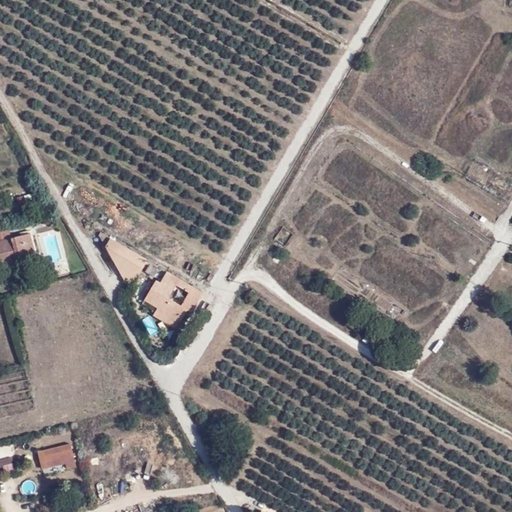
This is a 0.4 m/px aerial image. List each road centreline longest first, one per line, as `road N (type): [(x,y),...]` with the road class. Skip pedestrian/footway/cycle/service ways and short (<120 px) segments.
road 1 (track): [(247,274),(309,157),(337,131),(370,140),(508,237)]
road 2 (track): [(64,206),(0,92)]
road 3 (track): [(399,368),(511,434)]
